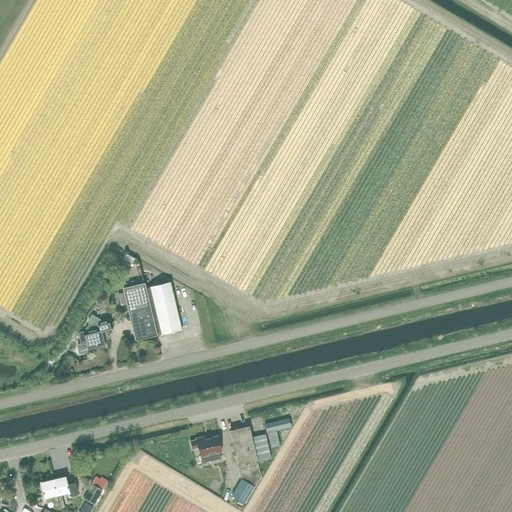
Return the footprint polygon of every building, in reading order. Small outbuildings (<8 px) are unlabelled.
[(141,263),(144,258),(135,252),(132,257),(141,263)] [(143,284),(124,289),(127,305),(127,306),(128,306),(136,341),(156,336),(156,335),(161,334),(182,329),(170,282),(144,288),(143,284)] [(86,330),(86,332),(77,334),(80,346),(87,344),(89,352),(105,347),(103,341),(106,340),(107,338),(105,332),(110,331),(110,332),(111,332),(108,320),(98,323),(98,321),(99,320),(92,315),(88,321),(90,326),(88,326),(87,327),(86,329),(86,330)] [(248,426),(230,431),(241,480),(232,496),(244,503),(260,477),(257,462),(271,458),(265,435),(251,438),(248,426)] [(192,449),(198,448),(202,462),(221,458),(219,452),(221,452),(218,436),(205,439),(204,437),(196,439),(196,440),(190,442),(192,449)] [(66,477),(53,480),(60,508),(65,507),(62,494),(69,492),(70,496),(78,494),(76,483),(68,485),(66,477)] [(55,509),(60,508),(53,480),(40,483),(44,499),(46,498),(47,503),(54,502),(55,509)] [(93,503),(97,496),(101,489),(91,484),(83,497),(93,503)] [(86,502),(79,511),(89,511),(93,506),(86,502)]
